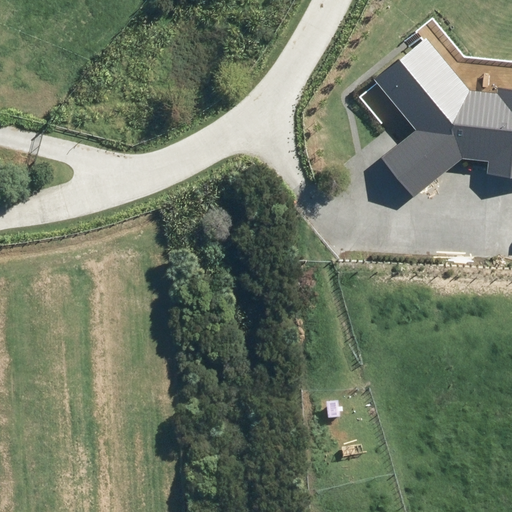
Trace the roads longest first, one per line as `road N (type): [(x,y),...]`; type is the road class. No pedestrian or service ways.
road 1 (residential): [(326,0),(289,79),(253,118),(199,153),(73,197),(0,212)]
road 2 (unknown): [(253,118),(319,180),(376,210),(462,224),(511,220)]
